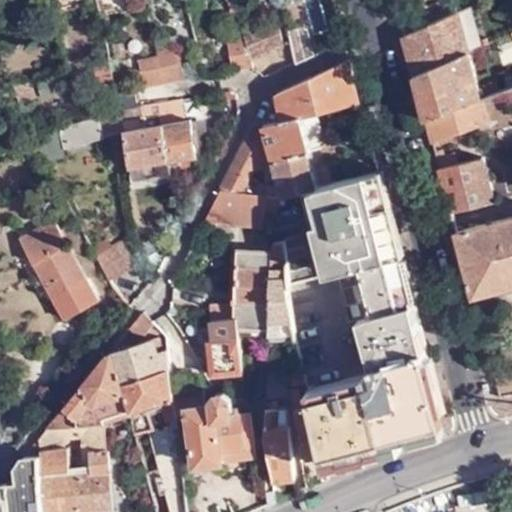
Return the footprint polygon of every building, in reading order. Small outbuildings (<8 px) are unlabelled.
[(467,51),(455,8),(401,31),(412,71),(467,51)] [(288,25),(297,62),(329,44),(328,40),(315,44),(309,19),(288,25)] [(244,30),(245,34),(252,57),(285,45),(278,20),(244,30)] [(233,68),(254,64),(252,57),(245,34),(224,39),(233,68)] [(158,54),(165,80),(185,76),(177,50),(158,54)] [(467,51),(412,71),(423,114),(480,94),(467,51)] [(196,74),(207,72),(201,53),(192,55),(196,74)] [(146,84),(165,80),(158,54),(139,58),(146,84)] [(277,91),(287,116),(300,113),(345,100),(357,97),(345,55),(277,91)] [(6,77),(15,94),(34,91),(30,72),(6,77)] [(480,94),(423,114),(428,132),(429,138),(486,117),(480,94)] [(166,120),(189,116),(185,97),(170,99),(145,103),(147,114),(164,112),(166,120)] [(358,103),(357,97),(345,100),(348,105),(358,103)] [(126,127),(166,120),(164,112),(147,114),(145,103),(121,107),(125,119),(126,123),(126,127)] [(65,146),(105,134),(104,129),(126,123),(125,119),(121,107),(59,125),(65,146)] [(266,123),(266,128),(273,156),(304,147),(308,146),(300,113),(287,116),(266,123)] [(189,165),(195,168),(201,154),(203,153),(196,115),(189,116),(166,120),(175,167),(189,165)] [(137,174),(175,167),(166,120),(126,127),(137,174)] [(250,133),(222,187),(277,190),(281,191),(273,156),(266,128),(250,133)] [(36,138),(47,135),(46,129),(34,133),(36,138)] [(332,154),(369,144),(366,131),(329,141),(332,154)] [(431,147),(448,207),(491,192),(477,150),(452,159),(448,148),(438,151),(435,145),(431,147)] [(273,156),(281,191),(328,178),(325,168),(319,164),(309,166),(304,147),(273,156)] [(277,190),(276,212),(273,248),(272,283),(287,280),(327,270),(326,267),(333,265),(384,252),(382,239),(394,237),(375,166),(328,178),(281,191),(277,190)] [(222,187),(202,228),(217,229),(219,218),(264,223),(265,211),(276,212),(277,190),(222,187)] [(511,208),(453,226),(470,290),(511,277),(511,208)] [(86,280),(56,223),(24,239),(54,297),(86,280)] [(97,252),(110,278),(141,261),(127,236),(97,252)] [(238,247),(237,300),(212,302),(213,316),(219,317),(238,315),(241,314),(247,314),(246,324),(271,325),(271,324),(272,283),(273,248),(238,247)] [(397,249),(384,252),(333,265),(335,274),(337,280),(363,274),(367,289),(340,295),(344,308),(342,309),(344,316),(358,312),(410,298),(397,249)] [(335,274),(333,265),(326,267),(327,270),(329,274),(335,274)] [(271,325),(270,332),(294,330),(287,280),(272,283),(271,324),(271,325)] [(442,418),(410,298),(358,312),(372,367),(305,385),(306,390),(325,463),(344,456),(343,453),(366,447),(367,443),(411,431),(410,426),(442,418)] [(185,304),(172,302),(171,310),(185,312),(185,304)] [(144,309),(130,327),(138,335),(153,318),(144,309)] [(210,337),(213,373),(245,370),(241,314),(238,315),(219,317),(213,316),(214,337),(210,337)] [(116,343),(110,350),(115,351),(127,399),(136,437),(147,437),(165,511),(188,511),(176,406),(175,401),(173,384),(169,346),(162,345),(160,334),(116,343)] [(110,350),(52,425),(94,422),(106,420),(107,439),(117,439),(116,420),(124,419),(126,438),(136,437),(127,399),(115,351),(110,350)] [(283,371),(268,372),(267,395),(285,394),(283,371)] [(325,463),(306,390),(296,393),(293,375),(287,376),(294,423),(297,423),(305,457),(315,454),(319,466),(325,463)] [(252,410),(240,412),(238,396),(231,389),(222,390),(217,396),(218,402),(207,403),(205,380),(173,384),(175,401),(176,406),(192,405),(199,461),(257,454),(252,410)] [(270,479),(273,478),(292,474),(285,423),(277,423),(278,405),(266,406),(264,438),(270,479)] [(67,445),(43,446),(47,506),(111,500),(109,463),(107,439),(106,420),(94,422),(94,433),(95,466),(88,466),(74,467),(72,445),(67,445)] [(52,425),(42,436),(43,446),(67,445),(66,435),(86,434),(94,433),(94,422),(52,425)] [(86,434),(88,466),(95,466),(94,433),(86,434)] [(0,482),(0,511),(47,511),(47,506),(43,446),(42,436),(22,463),(24,479),(0,482)] [(109,463),(111,500),(111,511),(128,511),(127,494),(123,476),(121,464),(109,463)]
